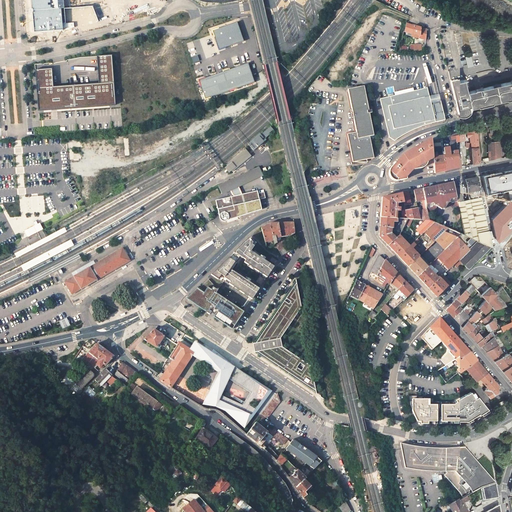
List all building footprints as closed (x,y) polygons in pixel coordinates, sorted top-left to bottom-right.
[(30,0),(34,32),(63,30),(65,34),(100,25),(97,15),(102,14),(108,12),(102,0),(30,0)] [(244,42),(237,22),(212,31),(219,50),(244,42)] [(420,28),(416,26),(406,23),(405,31),(412,33),(411,36),(419,38),(419,35),(420,28)] [(115,105),(112,55),(97,56),(99,84),(53,87),(52,69),(35,70),(38,111),(115,105)] [(205,100),(254,83),(248,64),(198,81),(205,100)] [(465,80),(450,83),(457,114),(459,115),(460,116),(461,115),(463,115),(466,115),(469,112),(472,107),(469,92),(465,80)] [(511,80),(511,81),(501,84),(499,83),(497,83),(495,84),(494,85),(483,88),(482,87),(475,89),(475,90),(469,92),(472,107),(480,106),(481,106),(482,107),(484,107),(491,105),(493,104),(493,103),(494,103),(494,102),(508,98),(508,99),(510,99),(510,100),(511,99),(511,80)] [(347,134),(352,162),(364,163),(363,160),(373,158),(369,137),(373,136),(369,114),(372,113),(371,110),(370,111),(364,86),(348,89),(356,132),(347,134)] [(411,131),(428,124),(444,120),(440,102),(430,104),(429,97),(427,88),(379,99),(388,138),(393,142),(402,136),(411,131)] [(438,96),(429,97),(430,104),(440,102),(438,96)] [(248,143),(253,150),(264,143),(263,142),(276,134),(273,129),(255,141),(254,139),(248,143)] [(471,144),(473,165),(479,164),(477,143),(471,144)] [(500,143),(488,144),(489,162),(498,159),(501,159),(500,143)] [(414,148),(406,153),(390,168),(389,170),(389,172),(389,173),(389,175),(390,177),(391,178),(393,179),(395,180),(398,181),(406,179),(406,176),(407,174),(408,173),(409,171),(411,170),(420,168),(420,165),(434,164),(433,154),(433,152),(432,144),(414,148)] [(435,173),(446,171),(460,168),(457,144),(432,144),(433,152),(450,151),(450,154),(443,155),(443,157),(437,158),(437,153),(433,154),(434,164),(435,173)] [(231,175),(253,155),(246,148),(225,168),(231,175)] [(260,210),(258,200),(264,198),(263,195),(257,197),(256,194),(256,191),(240,195),(236,187),(261,175),(256,167),(216,186),(220,195),(228,191),(231,197),(213,201),(218,219),(218,220),(219,221),(220,222),(223,222),(225,221),(226,219),(226,216),(255,210),(255,211),(260,210)] [(490,175),(477,177),(484,213),(485,213),(487,224),(494,222),(490,204),(491,204),(489,193),(493,192),(490,175)] [(491,247),(490,240),(484,213),(477,177),(465,180),(469,199),(462,200),(457,201),(458,207),(464,235),(477,241),(491,247)] [(444,184),(448,204),(449,203),(454,209),(458,207),(457,201),(455,194),(454,188),(454,187),(453,182),(444,184)] [(444,206),(448,204),(444,184),(421,189),(425,207),(426,209),(427,213),(432,212),(436,205),(442,206),(444,206)] [(423,207),(425,207),(421,189),(413,190),(415,201),(421,200),(423,207)] [(407,192),(401,193),(406,218),(419,219),(417,211),(417,208),(407,210),(406,206),(408,205),(410,204),(407,192)] [(380,217),(394,218),(394,211),(399,211),(399,208),(396,207),(396,203),(400,203),(401,208),(401,218),(406,218),(401,193),(381,197),(380,212),(380,217)] [(417,211),(419,219),(427,220),(428,220),(427,213),(426,209),(423,210),(417,211)] [(255,211),(255,210),(226,216),(226,219),(225,221),(223,222),(255,211)] [(396,218),(394,218),(380,217),(380,222),(379,226),(390,229),(391,221),(396,222),(396,221),(396,218)] [(401,218),(400,218),(398,221),(393,232),(395,233),(398,235),(406,218),(401,218)] [(420,235),(424,232),(434,222),(428,220),(427,220),(416,231),(420,235)] [(435,240),(448,228),(434,222),(424,232),(433,242),(435,240)] [(276,252),(279,257),(287,252),(286,247),(285,238),(281,240),(278,223),(269,224),(273,239),(273,241),(275,240),(276,243),(274,244),(276,248),(275,249),(276,252)] [(286,223),(278,223),(281,240),(285,238),(295,233),(293,223),(286,223)] [(265,226),(260,228),(265,241),(273,239),(269,224),(265,226)] [(510,228),(506,224),(490,240),(491,247),(510,228)] [(387,246),(395,239),(390,234),(390,229),(379,226),(379,232),(379,237),(385,244),(387,246)] [(67,232),(64,228),(37,242),(14,254),(17,258),(67,232)] [(461,234),(448,228),(435,240),(444,251),(461,234)] [(464,235),(461,234),(444,251),(439,256),(449,268),(453,264),(459,259),(477,241),(464,235)] [(408,247),(406,246),(403,242),(404,240),(401,237),(400,239),(397,236),(397,237),(395,239),(387,246),(394,252),(398,257),(408,247)] [(209,314),(232,329),(244,312),(238,308),(216,293),(217,290),(218,291),(224,282),(247,297),(248,296),(251,299),(259,288),(251,283),(249,282),(250,280),(248,278),(246,280),(233,271),(231,270),(240,257),(242,258),(245,260),(244,262),(248,265),(254,269),(259,272),(262,275),(266,277),(273,266),(266,261),(263,260),(265,258),(262,256),(261,258),(251,251),(256,243),(250,237),(242,244),(230,257),(202,284),(203,285),(199,288),(198,287),(186,298),(207,312),(209,314)] [(21,266),(24,272),(74,246),(71,240),(21,266)] [(459,259),(461,261),(469,270),(471,268),(471,267),(491,247),(477,241),(459,259)] [(408,268),(418,257),(410,250),(414,245),(412,243),(410,245),(408,247),(398,257),(404,263),(408,268)] [(80,272),(74,276),(64,282),(72,295),(87,286),(130,261),(122,248),(95,263),(80,272)] [(78,253),(28,280),(30,284),(81,258),(78,253)] [(375,278),(376,277),(384,260),(380,256),(369,276),(373,279),(374,278),(375,278)] [(427,267),(418,257),(408,268),(414,274),(417,277),(427,267)] [(384,260),(376,277),(384,281),(382,285),(384,286),(387,283),(389,284),(390,283),(396,273),(384,260)] [(72,273),(74,276),(95,263),(94,261),(72,273)] [(439,278),(438,277),(438,278),(427,267),(417,277),(424,285),(428,289),(439,278)] [(404,282),(396,273),(390,283),(397,290),(404,282)] [(263,282),(265,280),(260,276),(256,282),(261,285),(263,282)] [(447,286),(439,278),(428,289),(434,295),(436,297),(447,286)] [(364,286),(356,281),(350,295),(357,300),(364,286)] [(257,352),(316,391),(314,380),(312,381),(309,369),(298,361),(278,348),(279,347),(278,339),(276,339),(290,318),(299,305),(296,292),(298,292),(296,282),(256,343),(257,342),(259,352),(257,352)] [(399,296),(404,300),(413,291),(404,282),(397,290),(394,294),(398,297),(399,296)] [(474,288),(470,285),(465,290),(468,294),(474,288)] [(382,295),(364,286),(357,300),(374,309),(382,295)] [(494,310),(502,302),(497,296),(499,295),(499,293),(497,291),(496,291),(494,293),(489,287),(480,295),(494,310)] [(465,290),(447,308),(446,309),(453,318),(462,310),(459,307),(456,310),(455,309),(458,306),(468,294),(465,290)] [(506,307),(502,302),(494,310),(495,311),(506,307)] [(386,304),(381,309),(388,315),(392,310),(386,304)] [(369,316),(374,318),(378,314),(373,310),(369,316)] [(469,319),(463,311),(462,310),(453,318),(461,327),(469,319)] [(470,319),(469,319),(461,327),(467,333),(473,328),(470,326),(473,324),(474,322),(473,321),(478,317),(479,315),(478,314),(476,312),(470,319)] [(402,313),(400,316),(409,323),(411,321),(402,313)] [(511,322),(501,328),(503,332),(511,328),(511,315),(511,316),(511,322)] [(485,325),(490,321),(487,317),(482,321),(483,322),(485,325)] [(63,329),(71,326),(68,318),(60,321),(63,329)] [(292,320),(290,318),(276,339),(278,339),(279,347),(278,348),(298,361),(299,359),(282,347),(280,338),(292,320)] [(455,360),(468,351),(453,334),(439,318),(420,337),(432,350),(441,341),(449,351),(441,360),(446,366),(452,362),(455,360)] [(492,320),(490,321),(485,325),(483,326),(487,331),(490,329),(491,330),(497,328),(492,320)] [(471,338),(479,331),(480,330),(476,325),(475,326),(473,328),(467,333),(471,338)] [(153,329),(147,335),(143,339),(155,348),(163,336),(153,329)] [(483,336),(479,331),(471,338),(475,342),(483,336)] [(476,344),(480,347),(492,338),(491,336),(489,333),(476,344)] [(503,357),(493,339),(492,337),(492,338),(480,347),(493,362),(503,357)] [(234,367),(213,350),(211,352),(195,341),(189,350),(193,352),(192,354),(219,371),(203,404),(216,406),(226,411),(244,429),(253,417),(272,391),(234,367)] [(160,380),(165,384),(170,387),(192,354),(193,352),(189,350),(178,342),(168,357),(172,360),(160,380)] [(113,357),(97,344),(90,352),(93,355),(89,361),(92,364),(97,358),(100,360),(97,364),(100,366),(103,363),(106,364),(113,357)] [(464,368),(475,360),(468,351),(455,360),(461,367),(457,370),(458,373),(461,371),(464,368)] [(511,360),(507,355),(503,357),(493,362),(501,372),(511,363),(511,360)] [(475,360),(464,368),(466,370),(476,382),(487,373),(475,360)] [(114,361),(107,368),(109,370),(116,363),(114,361)] [(446,366),(437,372),(439,374),(447,369),(454,365),(452,362),(446,366)] [(511,363),(501,372),(511,383),(511,382),(511,363)] [(134,373),(123,364),(115,375),(127,383),(134,373)] [(95,381),(101,387),(110,377),(105,369),(95,381)] [(92,371),(78,386),(81,389),(94,377),(93,373),(92,371)] [(461,371),(458,373),(470,387),(473,385),(470,381),(469,382),(462,373),(461,371)] [(475,383),(480,389),(484,386),(487,389),(483,392),(488,398),(498,393),(499,388),(487,373),(476,382),(475,383)] [(110,377),(101,387),(107,392),(115,384),(111,380),(112,378),(110,377)] [(89,399),(95,394),(88,386),(82,391),(89,399)] [(135,388),(131,394),(152,409),(154,411),(160,403),(157,401),(151,397),(150,399),(135,388)] [(417,396),(408,396),(410,403),(412,411),(415,418),(419,424),(441,424),(441,421),(467,421),(471,419),(473,422),(489,412),(474,393),(471,394),(470,392),(466,395),(466,394),(459,398),(459,397),(451,401),(429,402),(429,399),(417,399),(417,396)] [(277,394),(262,414),(268,419),(280,403),(277,394)] [(247,434),(249,437),(257,443),(261,438),(265,432),(266,432),(255,423),(247,434)] [(270,426),(266,432),(265,432),(271,437),(282,446),(284,444),(287,440),(270,426)] [(203,427),(196,438),(209,447),(217,438),(203,427)] [(261,438),(264,441),(266,442),(271,437),(265,432),(261,438)] [(285,449),(314,469),(322,462),(315,456),(293,440),(285,449)] [(444,475),(459,492),(462,497),(466,494),(481,486),(495,482),(464,446),(447,448),(423,447),(400,443),(405,468),(421,470),(446,471),(447,473),(444,475)] [(277,460),(281,465),(286,459),(281,454),(277,460)] [(287,475),(289,478),(297,470),(294,467),(287,475)] [(304,479),(305,478),(297,470),(289,478),(293,483),(296,487),(304,479)] [(228,484),(221,476),(216,484),(215,484),(221,490),(223,490),(228,484)] [(304,491),(306,489),(310,485),(304,479),(296,487),(300,492),(304,497),(306,494),(304,491)] [(141,492),(138,496),(145,503),(149,500),(141,492)] [(459,498),(461,502),(469,498),(466,494),(462,497),(459,498)] [(237,496),(233,501),(247,511),(251,507),(237,496)] [(466,511),(461,502),(459,498),(448,504),(452,511),(466,511)] [(204,511),(203,510),(195,501),(194,500),(183,509),(185,511),(204,511)] [(349,511),(351,511),(345,500),(340,504),(344,511),(349,511)]
